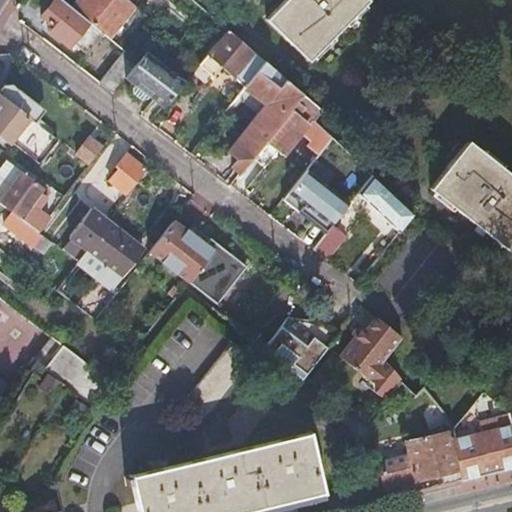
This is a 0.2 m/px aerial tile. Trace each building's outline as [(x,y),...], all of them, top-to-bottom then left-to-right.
[(74,10),(61,0),(54,0),(41,17),(55,28),(51,34),(69,49),(74,44),(87,53),(103,33),(74,10)] [(103,33),(111,40),(135,6),(127,0),(81,0),(74,10),(103,33)] [(364,0),(284,0),(266,19),(307,58),(364,0)] [(223,67),(245,86),(264,62),(227,31),(199,64),(214,77),(223,67)] [(125,51),(98,84),(112,94),(138,61),(125,51)] [(146,54),(143,58),(164,74),(170,73),(146,54)] [(139,63),(126,79),(163,108),(183,82),(170,73),(164,74),(143,58),(139,63)] [(245,86),(244,87),(247,90),(244,94),(255,102),(260,96),(267,100),(229,150),(238,158),(233,165),(241,171),(253,157),(301,94),(264,62),(245,86)] [(3,86),(0,89),(0,95),(35,123),(39,117),(44,111),(11,84),(3,86)] [(301,94),(253,157),(265,167),(278,150),(282,154),(300,132),(310,140),(306,144),(318,154),(331,138),(313,121),(320,111),(301,94)] [(0,95),(0,139),(7,145),(10,142),(38,165),(54,146),(59,151),(63,145),(35,123),(0,95)] [(89,138),(76,155),(89,166),(103,148),(89,138)] [(318,154),(303,173),(316,183),(332,163),(360,188),(370,175),(331,138),(318,154)] [(511,178),(492,163),(466,142),(430,189),(433,191),(509,250),(511,245),(511,178)] [(115,167),(118,169),(108,181),(124,194),(144,169),(125,154),(115,167)] [(76,155),(50,188),(56,192),(64,198),(89,166),(76,155)] [(77,190),(100,200),(108,182),(85,172),(77,190)] [(370,175),(360,188),(357,192),(398,233),(413,214),(370,175)] [(15,182),(0,203),(0,204),(13,214),(37,232),(45,221),(39,217),(42,213),(38,210),(46,197),(40,192),(43,188),(28,178),(22,187),(15,182)] [(64,198),(56,192),(47,204),(54,210),(64,198)] [(86,251),(77,262),(87,270),(97,258),(123,278),(142,254),(137,250),(140,246),(109,222),(90,208),(68,237),(86,251)] [(4,225),(33,247),(42,236),(37,232),(13,214),(4,225)] [(173,220),(148,252),(215,306),(245,267),(209,239),(203,245),(173,220)] [(332,225),(313,249),(324,257),(342,233),(332,225)] [(425,230),(370,264),(399,311),(454,276),(425,230)] [(43,255),(52,244),(45,238),(42,236),(33,247),(36,250),(43,255)] [(402,338),(376,317),(366,331),(362,328),(339,357),(369,380),(378,387),(375,392),(385,399),(401,380),(384,361),(402,338)] [(287,318),(262,350),(301,382),(338,334),(324,323),(287,318)] [(91,407),(111,382),(56,340),(38,363),(39,364),(69,389),(91,407)] [(254,358),(231,340),(179,406),(202,424),(254,358)] [(378,387),(369,380),(365,385),(375,392),(378,387)] [(481,432),(470,435),(452,439),(460,479),(511,466),(511,426),(481,432)] [(129,474),(130,475),(123,477),(126,485),(131,484),(138,511),(243,511),(325,493),(310,431),(129,474)] [(452,439),(450,431),(405,442),(408,454),(378,461),(384,487),(440,475),(442,484),(460,479),(452,439)]
